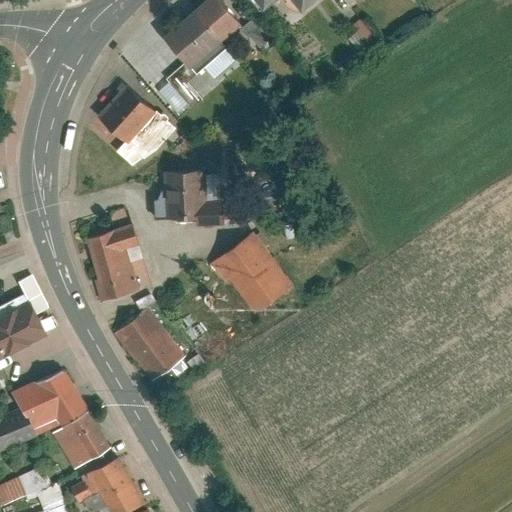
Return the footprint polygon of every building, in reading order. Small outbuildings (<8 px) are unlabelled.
[(191,60),(195,65),(197,63),(202,69),(230,44),(226,39),(245,22),(226,0),(205,0),(167,32),(191,60)] [(261,13),(247,24),(265,45),(278,33),(261,13)] [(172,76),(196,105),(207,96),(192,78),(201,71),(195,65),(191,60),(172,76)] [(102,113),(132,140),(159,110),(129,84),(102,113)] [(170,212),(170,213),(200,212),(201,222),(228,222),(227,201),(210,202),(209,166),(169,168),(169,186),(158,186),(159,212),(170,212)] [(89,236),(107,295),(143,285),(135,257),(146,254),(137,222),(89,236)] [(254,311),(295,281),(257,229),(216,259),(254,311)] [(27,300),(0,314),(0,354),(44,332),(27,300)] [(150,305),(118,330),(155,377),(187,352),(150,305)] [(65,365),(20,393),(28,404),(37,426),(51,419),(59,432),(62,430),(94,410),(65,365)] [(28,404),(0,416),(0,449),(40,432),(37,426),(28,404)] [(94,410),(62,430),(83,463),(115,444),(94,410)] [(126,511),(148,501),(123,456),(75,482),(83,497),(102,486),(116,511),(126,511)] [(48,463),(0,484),(0,492),(5,504),(56,481),(48,463)]
